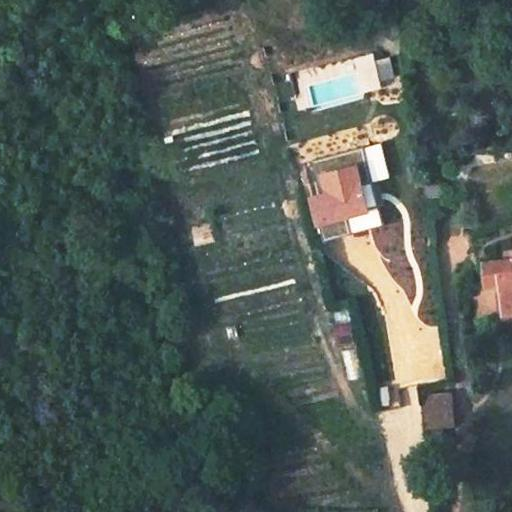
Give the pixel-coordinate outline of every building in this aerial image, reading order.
[(365,139),(353,143),(362,173),(373,170),(365,139)] [(362,173),(353,143),(310,155),(318,183),(308,185),(319,220),(372,205),(362,173)] [(441,210),(436,184),(418,186),(422,213),(441,210)] [(511,310),(511,257),(480,262),(484,285),(499,283),(503,312),(511,310)] [(449,430),(445,395),(419,397),(424,433),(449,430)]
